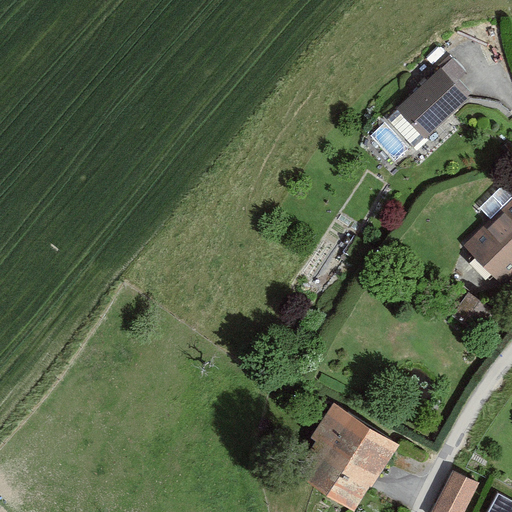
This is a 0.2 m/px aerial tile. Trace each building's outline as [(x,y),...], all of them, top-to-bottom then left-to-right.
[(447,69),(401,106),(426,138),(472,101),(447,69)] [(511,199),(462,244),(499,281),(511,268),(511,199)] [(396,443),(331,404),(290,472),(354,511),(396,443)] [(473,511),(487,487),(468,476),(448,511),(473,511)] [(511,511),(511,497),(497,491),(488,511),(511,511)]
